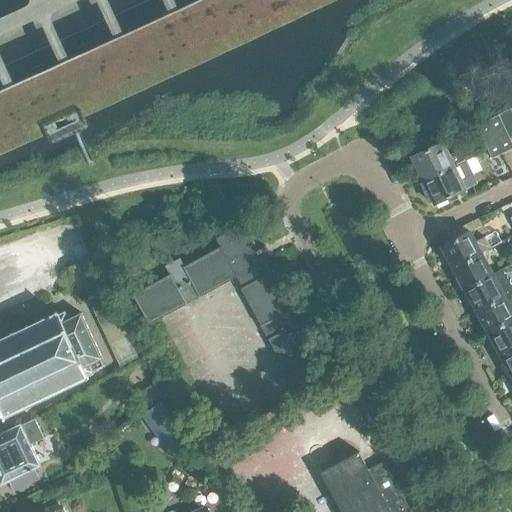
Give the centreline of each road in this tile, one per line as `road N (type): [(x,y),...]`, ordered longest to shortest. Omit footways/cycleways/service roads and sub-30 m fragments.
road 1 (residential): [(456,511),(287,196),(363,160),(408,245)]
road 2 (residential): [(408,245),(511,440)]
road 3 (motorway): [(0,73),(169,0)]
